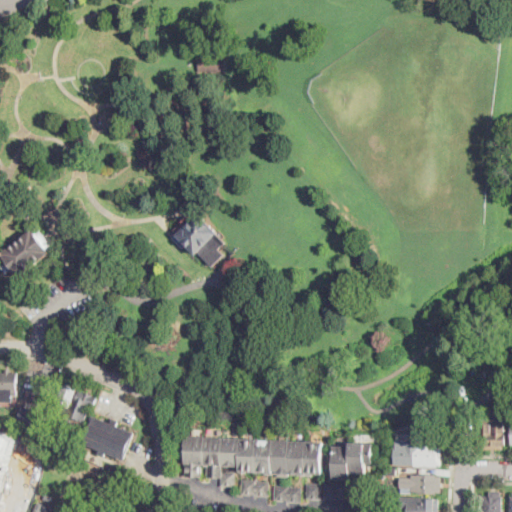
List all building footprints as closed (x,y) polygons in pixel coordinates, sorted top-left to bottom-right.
[(226,57),(225,73),(199,72),(199,57),(226,57)] [(213,269),(179,235),(200,213),(221,232),(219,234),(227,242),(221,249),(226,255),(213,269)] [(41,229),(53,245),(48,249),(51,253),(21,277),(14,268),(7,273),(2,267),(9,262),(2,253),(33,229),(36,233),(41,229)] [(510,369),(501,368),(502,352),(511,353),(510,369)] [(12,369),(12,373),(19,372),(20,395),(13,395),(14,402),(0,402),(0,373),(6,373),(6,369),(12,369)] [(78,389),(71,408),(59,403),(66,384),(78,389)] [(99,397),(95,407),(92,406),(86,422),(71,416),(81,390),(99,397)] [(49,416),(43,429),(19,420),(24,406),(49,416)] [(94,416),(112,423),(113,418),(120,421),(118,426),(136,433),(125,459),(108,452),(106,457),(99,454),(101,450),(84,443),(94,416)] [(59,422),(57,428),(51,426),(53,420),(59,422)] [(507,445),(503,445),(503,449),(484,449),(484,446),(481,446),(482,420),(507,420),(507,445)] [(0,472),(12,435),(0,431),(0,472)] [(437,435),(436,442),(418,441),(418,434),(437,435)] [(325,441),(324,474),(274,472),(274,473),(240,472),(240,467),(224,466),(224,472),(237,473),(237,487),(222,487),(222,478),(209,478),(209,466),(203,465),(203,478),(185,478),(187,437),(325,441)] [(376,444),(375,464),(368,463),(367,474),(352,473),(352,481),(333,480),(335,446),(352,447),(352,443),(376,444)] [(444,446),(443,467),(409,465),(410,451),(417,452),(417,445),(444,446)] [(443,477),(443,493),(438,492),(438,495),(412,494),(413,474),(438,475),(438,477),(443,477)] [(270,497),(256,497),(256,495),(243,495),(243,480),(258,480),(258,482),(270,482),(270,497)] [(309,500),(309,484),(323,484),(323,500),(309,500)] [(353,499),(326,499),(326,484),(353,485),(353,499)] [(302,503),(288,502),(288,500),(276,500),(276,486),(290,486),(290,487),(303,487),(302,503)] [(53,495),(51,501),(45,499),(47,493),(53,495)] [(483,511),(483,496),(504,496),(504,511),(483,511)] [(436,511),(411,511),(411,508),(409,508),(409,497),(437,498),(436,511)] [(34,511),(39,502),(49,506),(46,511),(34,511)]
